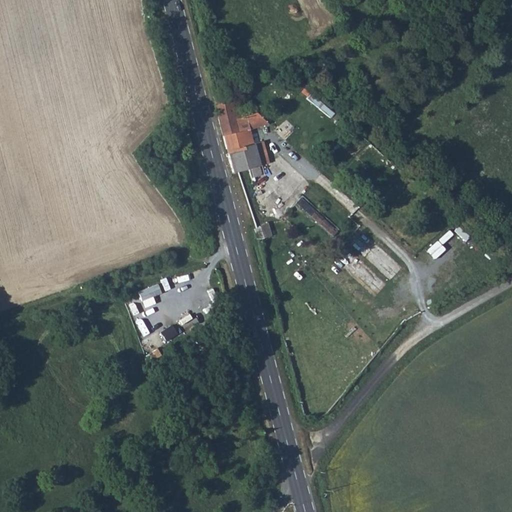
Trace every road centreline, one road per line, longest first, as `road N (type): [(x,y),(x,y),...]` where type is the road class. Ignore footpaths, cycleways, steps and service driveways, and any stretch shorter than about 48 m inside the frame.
road 1 (primary): [(171,0),(300,499)]
road 2 (unclassified): [(316,444),(398,352),(511,281)]
road 3 (track): [(0,322),(235,244)]
